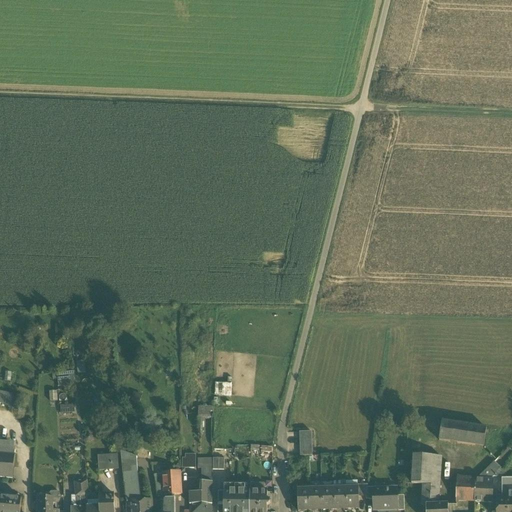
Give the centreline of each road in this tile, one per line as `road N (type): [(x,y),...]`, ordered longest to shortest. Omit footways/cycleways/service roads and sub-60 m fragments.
road 1 (track): [(0,92),(511,112)]
road 2 (track): [(383,0),(281,441)]
